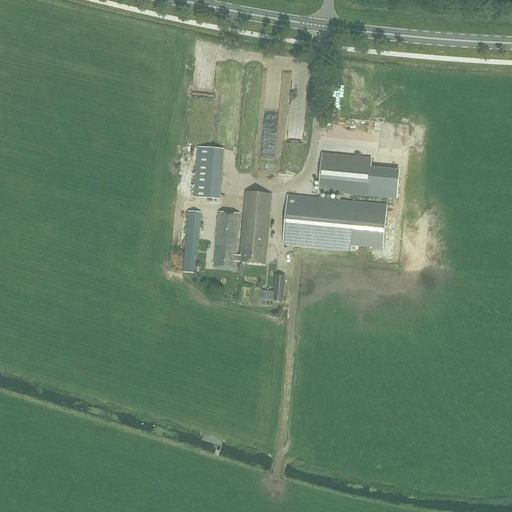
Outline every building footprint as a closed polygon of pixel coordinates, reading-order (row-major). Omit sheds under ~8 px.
[(239,146),(252,147),(260,65),(247,64),(239,146)] [(283,165),(282,143),(274,143),(275,165),(283,165)] [(194,194),(215,195),(216,144),(195,144),(194,194)] [(323,155),(319,189),(368,194),(371,159),(323,155)] [(220,213),(215,267),(235,269),(236,262),(240,262),(266,265),(272,194),(246,192),(240,256),(236,256),(240,215),(220,213)] [(356,202),(288,196),(283,244),(351,251),(352,241),(360,242),(362,219),(354,219),(356,202)] [(196,273),(201,213),(188,212),(184,272),(196,273)] [(169,264),(178,264),(179,256),(169,256),(169,264)] [(275,276),(274,292),(273,301),(283,301),(285,276),(275,276)]
